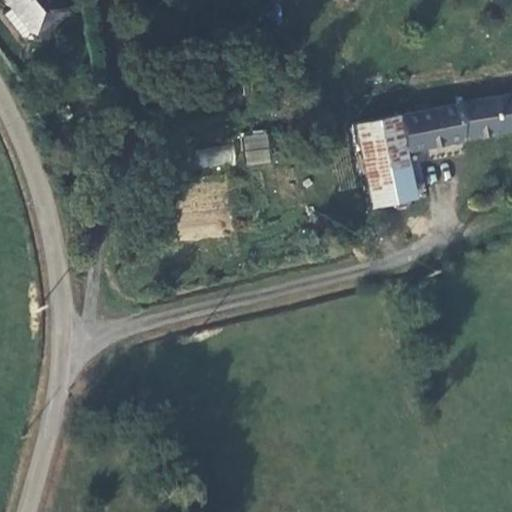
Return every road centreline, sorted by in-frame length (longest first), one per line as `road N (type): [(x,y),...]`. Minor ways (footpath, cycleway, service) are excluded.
road 1 (unclassified): [(70,344),(400,260),(450,235)]
road 2 (unclassified): [(70,344),(44,209),(0,96)]
road 3 (unclassified): [(25,511),(70,344)]
